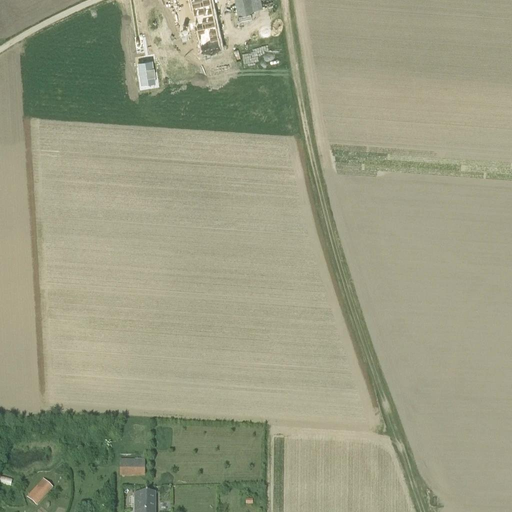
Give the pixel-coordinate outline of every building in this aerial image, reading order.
[(221,48),(210,0),(189,0),(194,24),(189,25),(190,31),(197,30),(201,52),(221,48)] [(262,7),(260,0),(235,0),(238,12),(262,7)] [(165,32),(166,16),(158,16),(157,28),(162,28),(162,32),(165,32)] [(152,60),(138,63),(141,85),(155,82),(152,60)] [(161,116),(156,97),(152,98),(150,91),(142,93),(148,119),(161,116)] [(120,462),(119,477),(145,477),(145,462),(120,462)] [(37,508),(53,489),(43,481),(27,498),(37,508)] [(134,511),(154,511),(154,494),(134,495),(134,511)]
